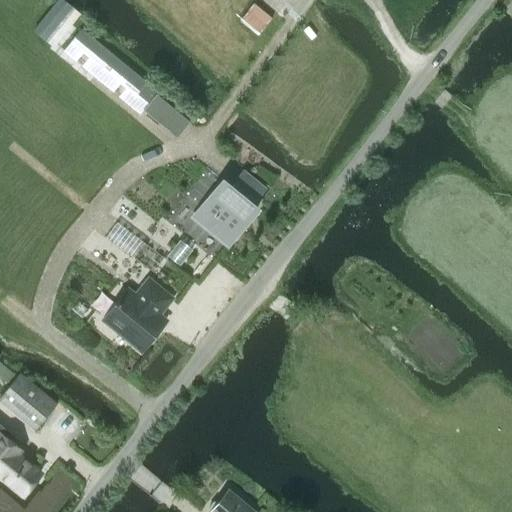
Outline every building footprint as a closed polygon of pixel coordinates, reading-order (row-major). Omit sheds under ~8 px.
[(154,93),(141,110),(158,124),(171,108),(154,93)] [(221,178),(191,215),(220,239),(233,238),(256,210),(250,205),(263,189),(241,172),(230,185),(221,178)] [(127,287),(102,319),(141,351),(157,331),(154,329),(162,320),(164,322),(165,321),(157,315),(171,299),(146,279),(134,293),(127,287)] [(56,404),(19,373),(0,395),(0,401),(34,430),(46,417),(56,404)] [(0,476),(23,495),(39,474),(15,455),(19,450),(0,434),(0,476)] [(213,501),(208,508),(208,511),(255,511),(256,511),(228,489),(218,501),(213,501)]
